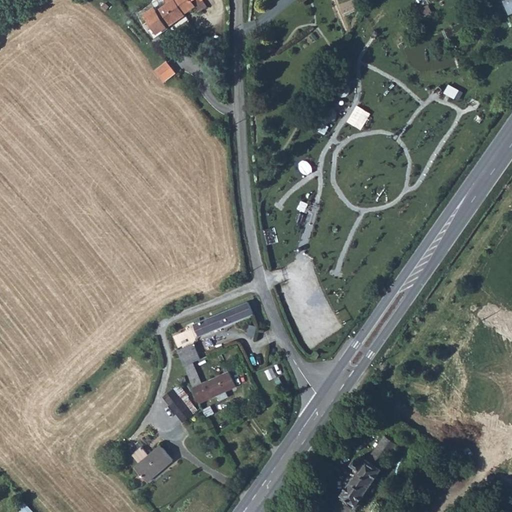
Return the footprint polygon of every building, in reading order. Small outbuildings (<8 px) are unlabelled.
[(169,0),(173,7),(162,14),(158,9),(147,17),(152,24),(149,26),(154,34),(157,31),(162,35),(189,15),(181,3),(184,0),(169,0)] [(184,0),(181,3),(189,15),(199,7),(203,14),(210,8),(206,1),(207,0),(184,0)] [(430,4),(417,11),(424,23),(437,16),(430,4)] [(167,82),(180,72),(170,60),(157,70),(167,82)] [(460,90),(449,84),(444,93),(455,99),(460,90)] [(371,114),(357,105),(347,122),(361,130),(371,114)] [(307,161),(303,160),(298,163),(300,169),(301,173),(307,175),(312,172),(312,167),(307,161)] [(257,297),(209,321),(214,331),(262,307),(257,297)] [(189,349),(196,363),(211,355),(205,342),(189,349)] [(235,371),(203,385),(210,400),(242,386),(235,371)] [(174,384),(165,393),(186,417),(195,409),(174,384)] [(434,442),(400,419),(394,429),(428,452),(434,442)] [(358,506),(383,469),(400,445),(393,440),(386,435),(369,459),(367,461),(363,458),(361,460),(358,458),(353,464),(361,470),(343,495),(332,511),(353,511),(358,506)] [(150,454),(139,440),(129,449),(141,462),(136,467),(148,481),(162,468),(150,454)] [(161,444),(150,454),(162,468),(173,458),(161,444)] [(482,489),(502,502),(509,492),(489,479),(482,489)] [(502,502),(511,508),(511,493),(509,492),(502,502)] [(21,510),(22,511),(35,511),(27,503),(21,510)]
